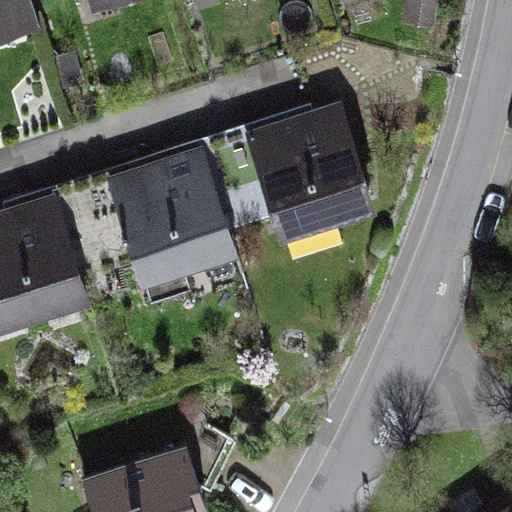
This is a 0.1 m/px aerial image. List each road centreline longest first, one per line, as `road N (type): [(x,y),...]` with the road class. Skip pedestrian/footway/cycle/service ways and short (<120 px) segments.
road 1 (residential): [(396,378),(468,174),(511,8)]
road 2 (residential): [(0,176),(289,79)]
road 3 (residential): [(330,511),(396,378)]
